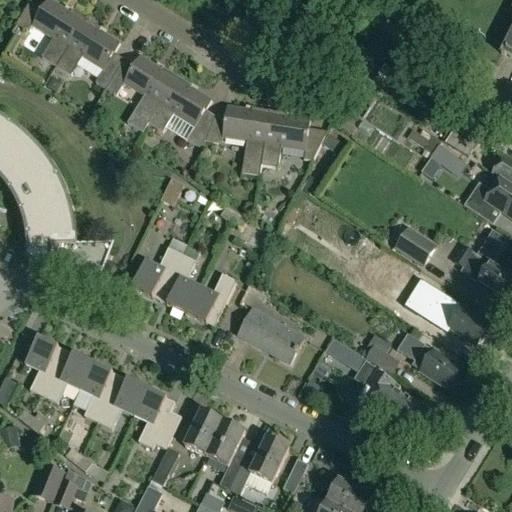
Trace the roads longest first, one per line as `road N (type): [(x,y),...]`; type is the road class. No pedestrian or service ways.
road 1 (residential): [(442,488),(28,293),(0,294)]
road 2 (residential): [(185,39),(238,24),(265,28),(273,55),(264,69),(242,73),(219,61)]
road 3 (residential): [(442,488),(511,375)]
